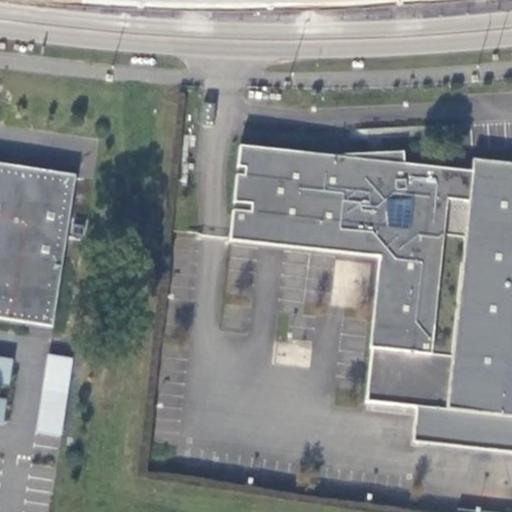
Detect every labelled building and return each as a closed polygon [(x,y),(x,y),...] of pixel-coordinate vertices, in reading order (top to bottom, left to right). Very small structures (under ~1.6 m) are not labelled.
[(328,156),(238,146),(236,168),(244,168),(243,176),(235,175),(232,203),(250,205),(249,213),(231,211),(228,241),(378,257),(369,348),(371,349),(366,402),(416,407),(511,417),(511,162),(472,159),(470,171),(403,164),(402,152),(328,156)] [(0,322),(51,330),(74,178),(0,166),(0,322)] [(72,358),(51,355),(39,433),(60,436),(72,358)] [(11,363),(0,361),(0,385),(8,387),(11,363)] [(511,417),(416,407),(412,442),(511,452),(511,417)]
